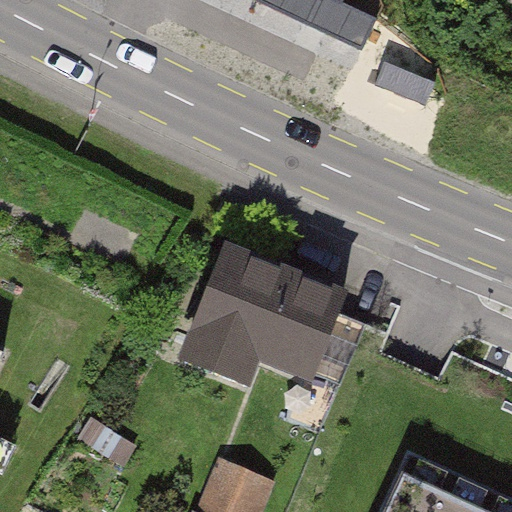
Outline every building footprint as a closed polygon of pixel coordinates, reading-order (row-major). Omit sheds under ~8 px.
[(346,0),(254,0),(253,3),(364,53),(378,22),(344,7),(346,0)] [(343,301),(242,261),(215,329),(203,324),(188,362),(248,386),(260,357),(344,391),(369,328),(338,315),(343,301)] [(511,444),(511,328),(498,327),(481,440),(511,444)] [(255,511),(266,489),(232,474),(214,511),(211,511),(204,509),(202,511),(255,511)] [(487,511),(405,475),(387,511),(487,511)]
